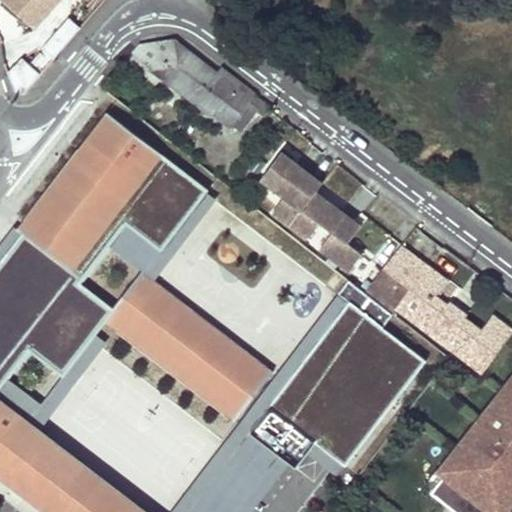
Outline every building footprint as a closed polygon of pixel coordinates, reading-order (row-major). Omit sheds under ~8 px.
[(4,0),(34,26),(58,0),(4,0)] [(41,47),(55,57),(81,23),(67,13),(41,47)] [(136,46),(130,53),(183,93),(203,64),(171,39),(136,46)] [(40,74),(21,58),(7,73),(15,94),(23,95),(40,74)] [(216,73),(203,64),(183,93),(214,117),(217,113),(240,131),(256,110),(264,116),(269,109),(252,96),(254,93),(221,68),(216,73)] [(207,190),(105,112),(16,227),(22,232),(32,239),(19,255),(9,248),(0,259),(0,480),(41,511),(143,511),(0,402),(0,385),(27,351),(62,377),(103,323),(233,422),(271,372),(140,271),(112,307),(80,283),(125,225),(160,251),(207,190)] [(257,151),(248,144),(243,149),(253,156),(257,151)] [(321,178),(279,149),(260,176),(285,193),(273,209),(309,235),(321,218),(334,227),(322,244),(353,265),(365,245),(351,235),(363,218),(316,185),(321,178)] [(9,248),(19,255),(32,239),(22,232),(9,248)] [(396,254),(370,288),(477,368),(491,349),(496,353),(511,331),(511,326),(496,315),(483,333),(433,296),(446,279),(422,262),(416,270),(396,254)] [(390,314),(347,280),(336,294),(347,302),(247,433),(287,463),(294,469),(314,443),(343,466),(424,361),(381,327),(390,314)] [(347,302),(336,294),(169,511),(250,511),(287,463),(247,433),(347,302)] [(511,377),(488,407),(499,416),(491,426),(480,417),(465,437),(476,445),(468,455),(457,446),(437,471),(442,475),(430,489),(455,509),(459,511),(504,511),(511,502),(511,377)] [(491,426),(499,416),(488,407),(480,417),(491,426)] [(468,455),(476,445),(465,437),(457,446),(468,455)] [(430,489),(442,475),(437,471),(426,485),(430,489)]
